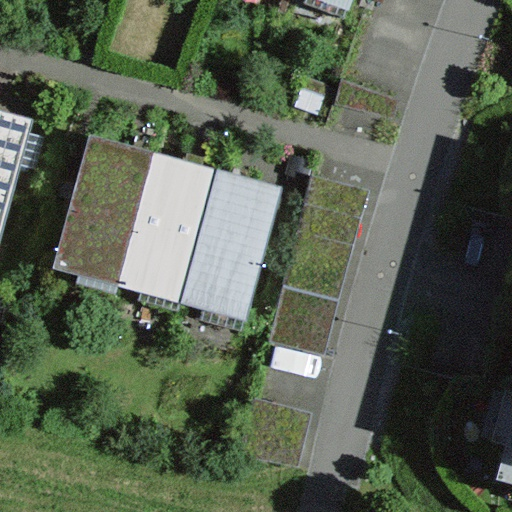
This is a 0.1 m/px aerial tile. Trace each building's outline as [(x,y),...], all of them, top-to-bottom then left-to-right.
[(342,78),(335,106),(389,121),(395,98),(342,78)] [(0,117),(0,237),(31,126),(0,117)] [(155,160),(90,143),(57,262),(121,280),(155,160)] [(155,160),(121,280),(183,297),(216,177),(155,160)] [(372,191),(315,175),(308,202),(365,218),(372,191)] [(216,177),(183,297),(246,314),(279,195),(216,177)] [(365,218),(308,202),(300,230),(358,245),(365,218)] [(358,245),(300,230),(293,258),(350,274),(358,245)] [(350,274),(293,258),(285,286),(343,301),(350,274)] [(343,301),(285,286),(278,313),(335,329),(343,301)] [(335,329),(278,313),(270,340),(328,356),(335,329)] [(314,411),(256,397),(250,424),(307,438),(314,411)] [(307,438),(250,424),(242,454),(300,468),(307,438)] [(511,443),(508,443),(498,478),(511,481),(511,443)]
